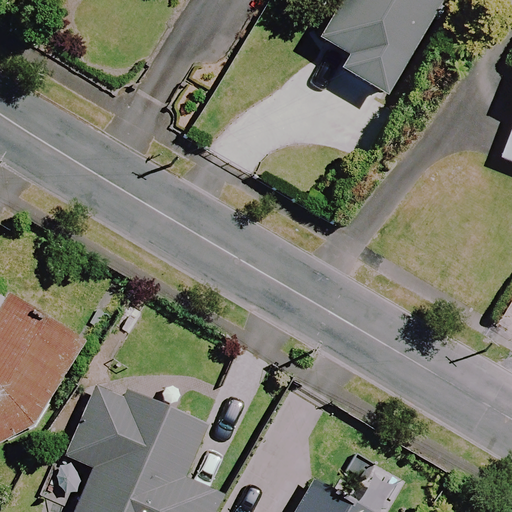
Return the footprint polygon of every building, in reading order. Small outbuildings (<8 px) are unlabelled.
[(338,0),(302,57),(374,102),(439,0),(338,0)] [(511,172),(511,0),(493,0),(489,12),(511,21),(511,87),(503,110),(510,113),(490,163),(511,172)] [(0,444),(17,436),(20,441),(43,417),(37,414),(76,347),(0,303),(0,444)] [(210,402),(132,367),(66,511),(200,511),(207,498),(173,483),(210,402)] [(346,511),(305,488),(291,511),(346,511)]
